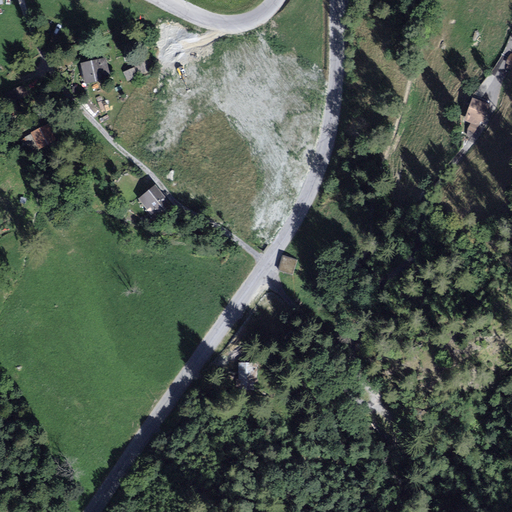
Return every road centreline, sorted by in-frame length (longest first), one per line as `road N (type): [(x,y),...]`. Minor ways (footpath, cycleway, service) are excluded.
road 1 (tertiary): [(337,0),(334,96),(307,197),(92,511)]
road 2 (track): [(266,264),(348,398),(377,417),(394,451),(366,468),(304,461),(238,415),(215,417),(129,511)]
road 3 (track): [(266,264),(175,204),(117,149),(51,72),(21,0)]
road 4 (tertiary): [(164,0),(235,23),(253,20),(275,0)]
